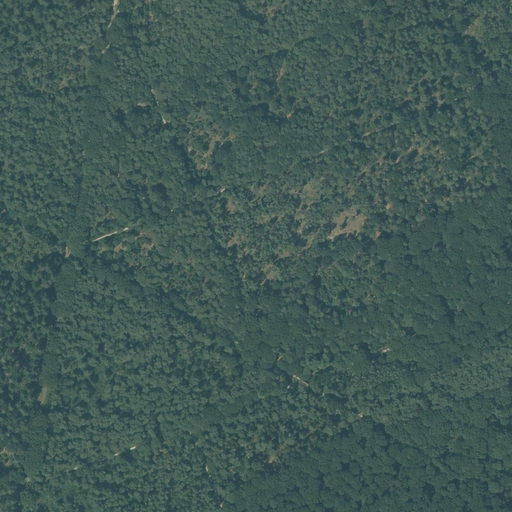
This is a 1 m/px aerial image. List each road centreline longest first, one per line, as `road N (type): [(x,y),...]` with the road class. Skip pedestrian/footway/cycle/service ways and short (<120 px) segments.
road 1 (track): [(17,511),(67,248)]
road 2 (track): [(67,248),(114,0)]
